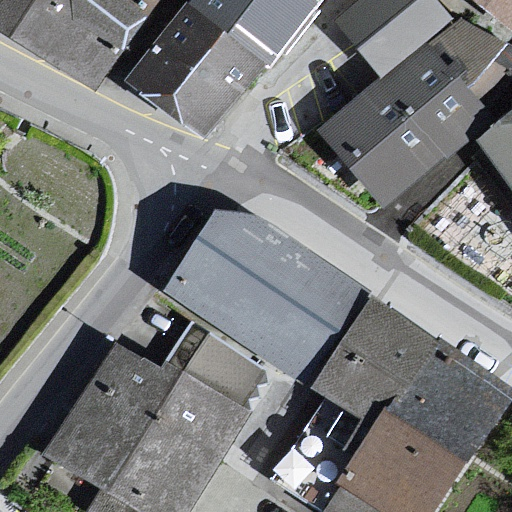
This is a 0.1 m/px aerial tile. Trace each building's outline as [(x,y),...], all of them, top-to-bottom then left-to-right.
[(0,0),(0,16),(103,83),(163,0),(0,0)] [(209,0),(145,84),(210,134),(312,0),(209,0)] [(434,0),(362,0),(341,19),(394,79),(429,49),(456,25),(434,0)] [(511,0),(490,0),(511,20),(511,0)] [(505,47),(456,25),(429,49),(466,91),(505,47)] [(394,79),(328,135),(382,198),(483,111),(466,91),(429,49),(394,79)] [(511,132),(491,153),(511,182),(511,132)] [(255,231),(223,229),(179,294),(314,386),(368,307),(255,231)] [(451,511),(511,420),(511,399),(383,314),(328,397),(386,435),(334,511),(451,511)] [(171,393),(123,363),(65,455),(119,489),(103,511),(193,511),(249,423),(237,415),(260,379),(203,343),(171,393)]
